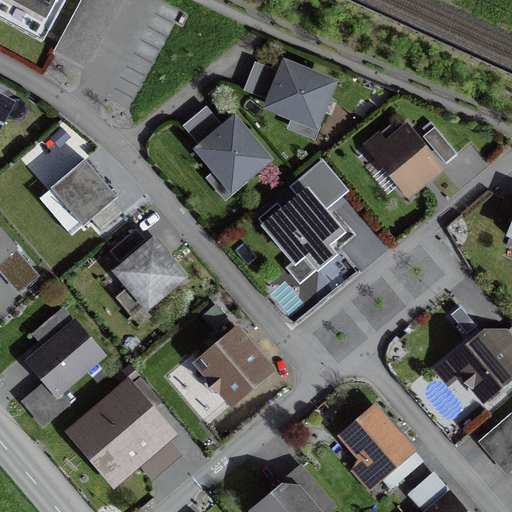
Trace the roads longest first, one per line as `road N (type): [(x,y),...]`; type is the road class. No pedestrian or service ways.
road 1 (residential): [(0,65),(67,102),(155,181),(288,342)]
road 2 (residential): [(360,355),(494,511)]
road 3 (residential): [(165,511),(321,381)]
road 4 (residential): [(360,355),(456,271),(424,230)]
road 5 (residential): [(288,342),(424,230)]
